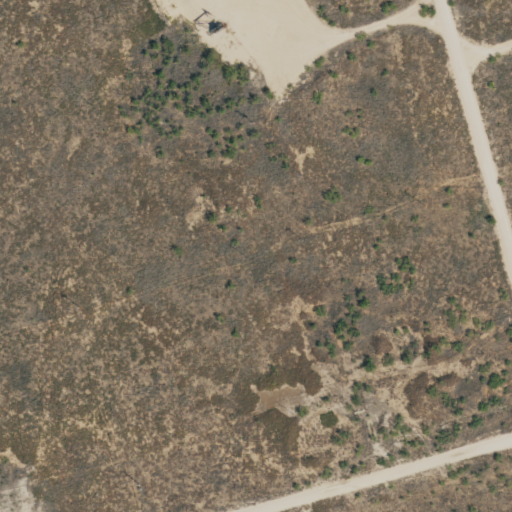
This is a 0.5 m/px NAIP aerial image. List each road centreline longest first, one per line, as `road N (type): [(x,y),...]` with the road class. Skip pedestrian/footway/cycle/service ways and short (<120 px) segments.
road 1 (track): [(511,256),(440,0)]
road 2 (track): [(257,511),(511,445)]
